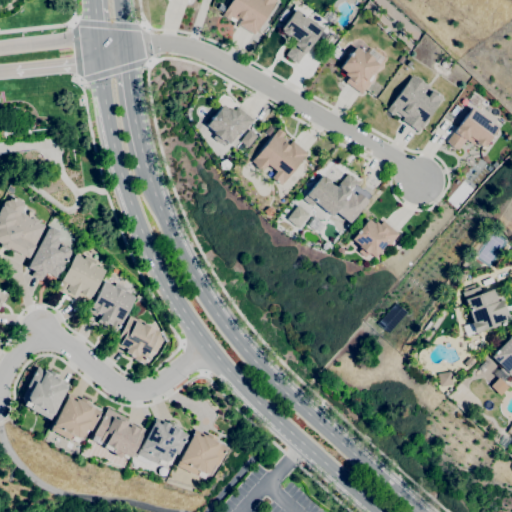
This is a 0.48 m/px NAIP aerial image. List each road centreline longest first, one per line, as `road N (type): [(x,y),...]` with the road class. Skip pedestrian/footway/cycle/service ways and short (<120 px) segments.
road 1 (secondary): [(98,52),(125,190),(175,298),(207,346),(283,426),(379,511)]
road 2 (secondary): [(417,511),(303,409),(219,318),(145,166)]
road 3 (residential): [(124,48),(166,43),(202,53),(390,153),(418,180)]
road 4 (residential): [(207,346),(164,385),(140,393),(121,390),(46,331)]
road 5 (secondary): [(145,166),(124,48)]
